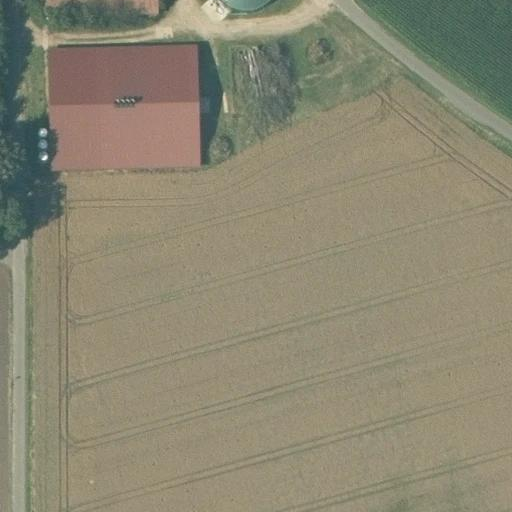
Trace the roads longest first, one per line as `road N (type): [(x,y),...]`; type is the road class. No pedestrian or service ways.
road 1 (track): [(16,249),(18,511)]
road 2 (unclassified): [(11,0),(16,249)]
road 3 (unclassified): [(340,0),(511,134)]
